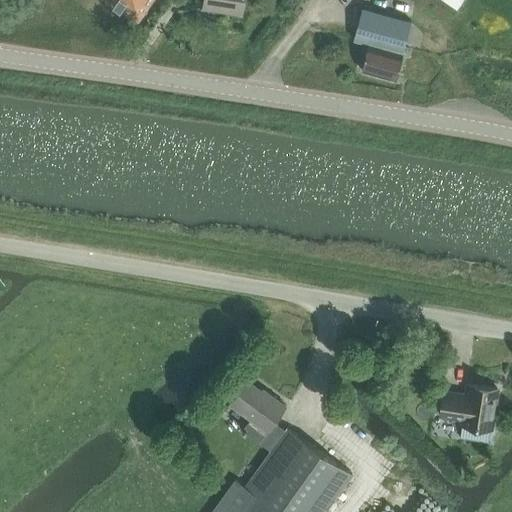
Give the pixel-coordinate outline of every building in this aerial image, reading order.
[(111,0),(111,2),(138,21),(153,0),(111,0)] [(243,0),(204,0),(203,7),(241,13),(243,0)] [(443,0),(455,9),(461,0),(443,0)] [(394,80),(410,20),(362,7),(353,40),(369,44),(361,71),(394,80)] [(235,477),(210,511),(324,511),(352,474),(288,426),(285,430),(273,422),(285,405),(275,398),(274,399),(247,380),(229,404),(249,419),(242,430),(269,450),(245,484),(235,477)] [(491,428),(498,388),(468,384),(466,395),(444,391),(440,415),(462,418),(462,423),(491,428)] [(483,464),(483,445),(462,445),(462,464),(483,464)]
